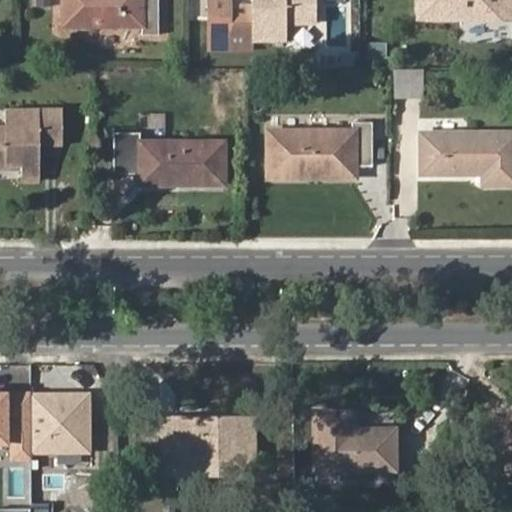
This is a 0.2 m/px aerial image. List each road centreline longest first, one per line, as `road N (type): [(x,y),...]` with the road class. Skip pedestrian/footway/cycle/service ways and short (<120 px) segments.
road 1 (tertiary): [(0,335),(511,333)]
road 2 (tertiary): [(511,266),(0,268)]
